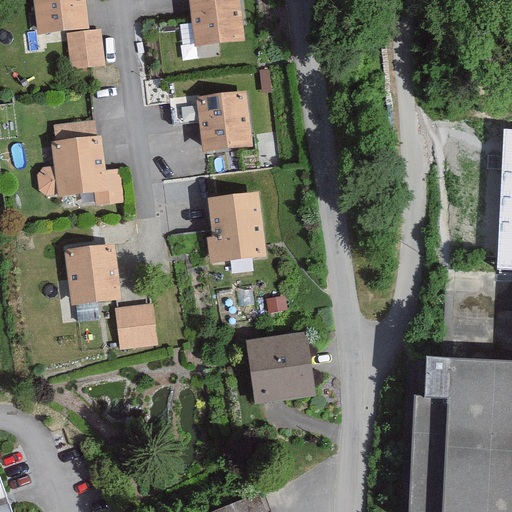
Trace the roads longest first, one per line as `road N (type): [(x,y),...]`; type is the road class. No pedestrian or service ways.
road 1 (tertiary): [(306,0),(354,365),(354,511)]
road 2 (residential): [(146,268),(120,0)]
